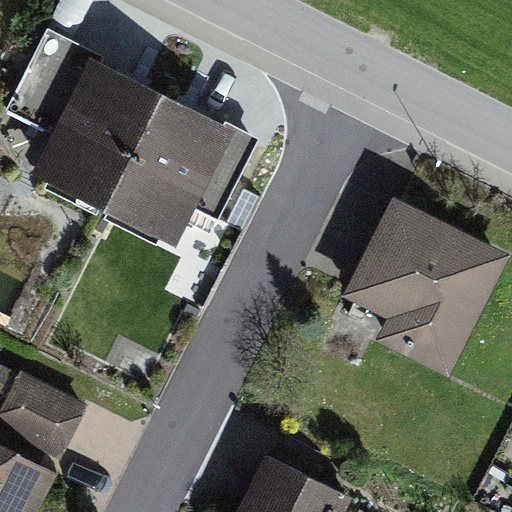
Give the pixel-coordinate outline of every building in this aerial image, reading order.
[(53,132),(33,170),(177,245),(196,209),(219,221),(261,139),(48,29),(7,109),(53,132)] [(506,271),(391,215),(335,328),(450,384),(506,271)] [(93,408),(25,376),(0,427),(0,431),(67,463),(93,408)] [(0,511),(42,511),(51,495),(0,469),(0,511)] [(348,511),(350,509),(267,474),(251,511),(348,511)]
